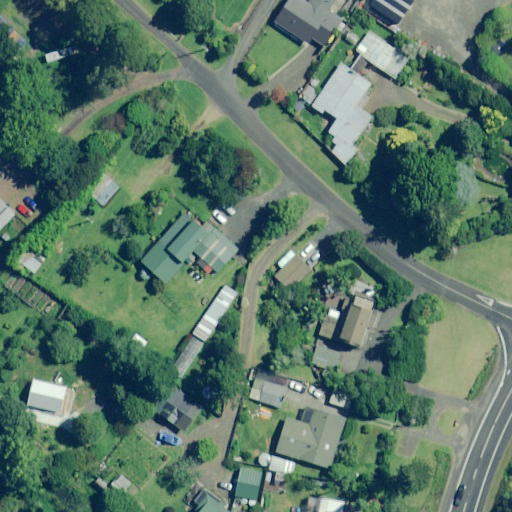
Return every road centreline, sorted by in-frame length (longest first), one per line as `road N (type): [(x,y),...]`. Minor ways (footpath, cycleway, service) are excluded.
road 1 (unclassified): [(121,0),(345,220),(422,274),(511,319)]
road 2 (primary): [(511,389),(465,511)]
